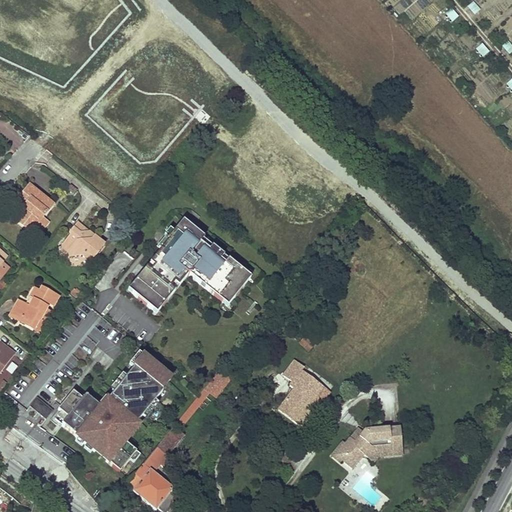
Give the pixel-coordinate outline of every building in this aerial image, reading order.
[(474,1),(465,7),(472,17),(481,11),(474,1)] [(452,9),(445,14),(451,22),(458,17),(452,9)] [(511,46),(508,41),(501,47),(508,55),(511,51),(511,46)] [(475,48),(480,57),(488,53),(483,44),(475,48)] [(41,215),(52,202),(28,183),(19,194),(26,200),(23,203),(14,215),(23,224),(26,220),(33,226),(41,215)] [(75,188),(69,183),(65,187),(72,192),(75,188)] [(23,203),(26,200),(19,194),(17,198),(23,203)] [(36,234),(47,221),(41,215),(33,226),(26,220),(23,224),(36,234)] [(88,231),(74,221),(71,225),(78,230),(88,231)] [(204,238),(182,221),(168,239),(169,240),(149,264),(153,267),(150,272),(146,268),(132,286),(136,289),(131,294),(152,311),(157,306),(160,309),(188,275),(222,302),(225,298),(230,303),(247,282),(242,278),(245,274),(203,239),(204,238)] [(71,225),(68,230),(69,231),(62,242),(70,248),(70,254),(81,253),(88,252),(93,256),(104,242),(88,231),(78,230),(71,225)] [(70,248),(62,242),(58,247),(68,255),(70,254),(70,248)] [(3,261),(7,255),(0,248),(0,278),(10,266),(3,261)] [(34,287),(29,296),(33,299),(29,306),(25,303),(22,302),(13,319),(32,330),(38,320),(42,322),(48,309),(46,308),(48,304),(52,306),(58,296),(41,286),(39,290),(34,287)] [(33,299),(29,296),(25,303),(29,306),(33,299)] [(23,300),(18,298),(8,317),(13,319),(22,302),(23,300)] [(38,320),(32,330),(36,332),(42,322),(38,320)] [(310,346),(301,339),(296,348),(305,353),(310,346)] [(0,371),(13,354),(0,344),(0,371)] [(170,380),(142,357),(133,369),(133,370),(126,379),(124,377),(112,392),(114,394),(108,401),(108,402),(102,410),(85,397),(82,401),(73,393),(58,411),(60,414),(55,420),(62,426),(64,428),(65,428),(76,437),(75,437),(77,439),(78,438),(107,461),(105,462),(119,473),(136,453),(122,442),(128,435),(130,437),(139,425),(137,424),(143,417),(144,418),(157,403),(155,402),(163,392),(161,391),(170,380)] [(303,368),(294,361),(283,376),(292,383),(289,387),(293,390),(297,393),(293,397),(290,394),(282,405),(299,418),(311,403),(322,388),(301,372),(303,368)] [(7,379),(17,368),(11,362),(1,374),(7,379)] [(230,380),(219,371),(204,391),(208,394),(214,399),(230,380)] [(208,394),(204,391),(174,427),(178,431),(208,394)] [(55,415),(39,401),(32,410),(48,423),(55,415)] [(299,418),(282,405),(278,410),(301,427),(316,406),(311,403),(299,418)] [(273,432),(269,428),(251,448),(255,452),(273,432)] [(48,444),(70,460),(75,453),(42,429),(36,437),(48,445),(48,444)] [(402,449),(400,429),(380,430),(365,432),(362,435),(355,443),(350,439),(345,446),(342,444),(332,457),(339,463),(341,461),(352,470),(363,457),(367,460),(374,452),(402,449)] [(176,435),(171,431),(127,485),(134,490),(133,492),(156,510),(157,509),(161,511),(168,511),(179,499),(171,493),(172,490),(153,475),(159,466),(161,467),(168,459),(166,458),(182,437),(177,432),(176,435)] [(355,443),(362,435),(358,431),(350,439),(355,443)] [(403,455),(402,449),(374,452),(367,460),(372,464),(378,457),(403,455)]
